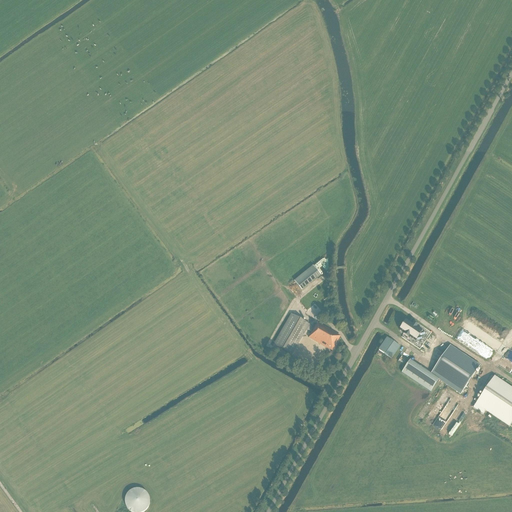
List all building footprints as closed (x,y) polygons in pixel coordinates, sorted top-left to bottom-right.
[(294,281),(302,291),(321,276),(313,266),(294,281)] [(291,315),(273,345),(292,356),(306,330),(311,333),(308,338),(327,349),(328,349),(332,351),(340,337),(336,335),(337,334),(318,323),(315,327),(314,328),(291,315)] [(413,324),(407,320),(402,328),(407,331),(407,332),(412,335),(412,334),(418,338),(423,331),(418,328),(419,327),(414,323),(413,324)] [(400,347),(388,339),(379,351),(392,359),(400,347)] [(479,368),(437,340),(419,367),(439,380),(431,393),(453,407),(479,368)] [(420,350),(425,353),(429,346),(424,343),(420,350)] [(419,367),(410,361),(402,373),(431,393),(439,380),(419,367)] [(511,423),(511,389),(494,377),(473,408),(483,415),(486,411),(510,427),(511,423)] [(456,403),(442,431),(453,437),(458,428),(454,426),(464,407),(456,403)] [(126,495),(125,497),(124,500),(124,503),(125,506),(126,509),(128,511),(129,511),(143,511),(145,511),(147,509),(148,506),(149,503),(149,500),(148,497),(147,495),(145,493),(143,491),(140,490),(137,489),(134,490),(131,491),(128,493),(126,495)]
